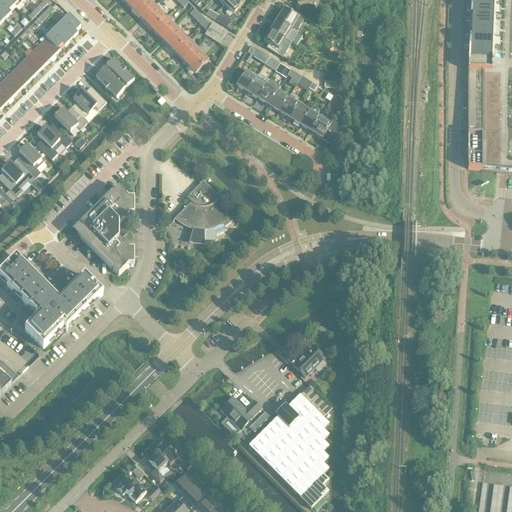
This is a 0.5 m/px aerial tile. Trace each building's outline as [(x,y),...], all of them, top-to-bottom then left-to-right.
[(0,0),(0,25),(12,14),(10,12),(14,7),(7,0),(0,0)] [(120,0),(132,11),(143,0),(120,0)] [(153,33),(166,19),(146,0),(143,0),(132,11),(153,33)] [(241,0),(231,0),(224,7),(233,16),(246,4),(241,0)] [(468,73),(467,83),(467,171),(480,172),(480,174),(496,176),(503,177),(510,178),(511,177),(511,0),(470,0),(470,18),(469,39),(468,50),(469,50),(468,73)] [(185,1),(180,6),(183,9),(189,4),(185,1)] [(189,16),(192,19),(198,14),(195,11),(189,16)] [(284,11),(277,22),(292,31),(296,34),(297,33),(305,20),(291,11),(289,14),(284,11)] [(211,20),(215,16),(209,12),(206,17),(211,20)] [(198,14),(192,19),(196,22),(201,17),(198,14)] [(69,16),(45,40),(46,41),(59,54),(78,36),(75,33),(81,28),(69,16)] [(215,16),(211,20),(226,30),(230,23),(220,17),(219,18),(215,16)] [(201,17),(196,22),(199,26),(204,20),(201,17)] [(174,54),(187,41),(166,19),(153,33),(174,54)] [(204,20),(199,26),(202,29),(207,24),(204,20)] [(277,22),(271,33),(285,42),(291,45),(297,34),(297,33),(296,34),(292,31),(277,22)] [(207,24),(202,29),(207,34),(208,31),(211,27),(207,24)] [(208,31),(223,40),(226,34),(212,25),(211,27),(208,31)] [(219,46),(223,40),(208,31),(207,34),(205,37),(219,46)] [(271,33),(264,44),(268,46),(266,50),(282,60),(291,45),(285,42),(271,33)] [(310,35),(308,40),(313,43),(316,38),(310,35)] [(308,40),(305,45),(310,48),(313,43),(308,40)] [(46,41),(37,50),(50,63),(59,54),(46,41)] [(187,41),(174,54),(195,76),(208,63),(201,57),(202,56),(187,41)] [(33,53),(27,59),(41,72),(46,67),(50,63),(37,50),(33,53)] [(256,57),(254,60),(264,66),(265,67),(266,64),(269,59),(263,56),(258,53),(256,57)] [(27,59),(18,68),(31,82),(41,72),(27,59)] [(266,64),(265,67),(275,73),(280,66),(275,62),(269,59),(266,64)] [(104,69),(125,91),(134,82),(125,73),(125,71),(122,69),(122,70),(113,61),(106,68),(105,67),(104,69)] [(275,73),(286,80),(288,77),(291,72),(285,69),(280,66),(275,73)] [(18,68),(9,78),(22,91),(31,82),(18,68)] [(116,100),(125,91),(104,69),(102,71),(103,72),(95,79),(104,88),(106,91),(107,90),(116,100)] [(288,77),(293,80),(290,85),(295,89),(297,86),(301,79),(291,72),(288,77)] [(247,95),(256,80),(246,74),(237,88),(247,95)] [(9,78),(0,86),(0,87),(13,100),(22,91),(9,78)] [(301,79),(297,86),(308,92),(309,90),(312,85),(301,79)] [(258,101),(267,87),(256,80),(247,95),(258,101)] [(267,87),(258,101),(269,108),(278,94),(278,93),(280,89),(269,83),(267,87)] [(312,85),(309,90),(314,94),(317,88),(312,85)] [(0,87),(0,105),(4,109),(13,100),(0,87)] [(76,105),(72,109),(84,121),(94,111),(98,115),(106,106),(89,89),(88,90),(90,91),(85,97),(81,93),(73,101),(76,105)] [(334,98),(331,104),(335,107),(343,95),(338,91),(334,98)] [(279,114),(288,100),(278,94),(269,108),(279,114)] [(328,95),(325,100),(331,104),(334,98),(330,96),(328,95)] [(290,121),(299,107),(288,100),(279,114),(290,121)] [(310,113),(309,113),(299,107),(290,121),(301,128),(310,113)] [(88,125),(84,121),(72,109),(66,115),(63,111),(54,120),(70,135),(76,129),(79,133),(88,125)] [(312,134),(322,117),(321,118),(317,116),(318,113),(312,109),(309,113),(310,113),(301,128),(312,134)] [(322,117),(312,134),(329,145),(331,142),(336,145),(336,143),(337,123),(332,123),(326,119),(324,122),(322,121),(324,118),(322,117)] [(71,145),(52,126),(47,131),(45,129),(37,137),(42,142),(36,147),(51,162),(57,156),(55,153),(62,146),(66,151),(71,145)] [(16,162),(35,181),(41,176),(36,172),(44,164),(27,147),(19,155),(21,157),(16,162)] [(30,186),(35,181),(16,162),(12,167),(10,164),(5,169),(24,187),(28,184),(30,186)] [(20,191),(24,187),(5,169),(1,173),(3,175),(0,178),(0,183),(16,200),(23,193),(20,191)] [(234,223),(215,205),(219,201),(203,184),(187,201),(190,204),(175,220),(179,224),(183,226),(188,229),(193,230),(192,234),(194,235),(192,244),(202,244),(203,244),(203,243),(209,243),(216,242),(215,237),(220,235),(226,232),(224,229),(228,226),(232,222),(234,224),(234,223)] [(78,230),(78,232),(78,235),(78,237),(80,239),(110,270),(113,272),(118,278),(126,270),(128,267),(134,267),(134,261),(134,251),(128,251),(119,241),(127,233),(119,226),(128,216),(134,216),(134,204),(134,200),(129,200),(118,190),(111,198),(80,228),(78,230)] [(0,209),(4,213),(13,205),(0,191),(0,209)] [(16,259),(0,274),(0,281),(11,293),(28,310),(37,319),(25,332),(43,350),(59,335),(61,337),(66,332),(103,296),(84,278),(59,303),(47,291),(30,274),(16,259)] [(306,354),(292,368),(305,380),(324,360),(313,351),(308,356),(306,354)] [(0,397),(19,379),(18,379),(10,371),(0,363),(0,362),(0,397)] [(309,386),(309,387),(315,393),(320,389),(313,382),(309,386)] [(329,426),(300,397),(288,409),(285,406),(274,417),(277,420),(248,448),(311,511),(329,494),(323,488),(329,483),(323,477),(329,471),(323,466),(329,460),(323,454),(329,449),(323,443),(329,437),(323,432),(329,426)] [(233,402),(220,414),(220,415),(222,413),(240,431),(239,433),(260,412),(252,404),(244,413),(233,402)] [(261,417),(249,429),(254,434),(266,422),(261,417)] [(158,454),(148,465),(155,472),(150,476),(159,485),(164,480),(158,474),(168,464),(170,467),(177,460),(175,458),(176,457),(174,456),(162,444),(155,452),(158,454)] [(186,475),(173,488),(183,498),(184,499),(179,505),(184,510),(185,509),(188,511),(228,511),(229,511),(228,511),(227,511),(212,496),(213,495),(212,495),(209,498),(209,499),(200,490),(198,492),(184,477),(186,475)] [(129,478),(116,491),(123,498),(126,495),(136,505),(146,495),(130,480),(131,479),(129,478)] [(156,489),(147,498),(151,503),(160,494),(156,489)] [(177,503),(167,511),(188,511),(185,509),(184,510),(179,505),(178,505),(177,503)]
